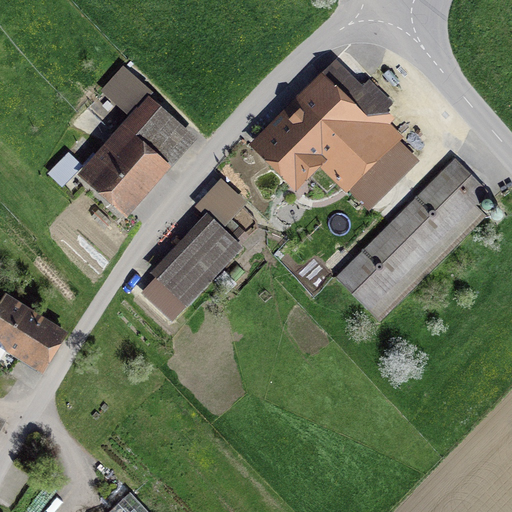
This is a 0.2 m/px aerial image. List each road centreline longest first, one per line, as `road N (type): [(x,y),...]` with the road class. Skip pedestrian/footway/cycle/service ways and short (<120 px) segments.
road 1 (unclassified): [(386,5),(339,29),(217,143),(139,243),(0,482)]
road 2 (tertiary): [(386,5),(511,150)]
